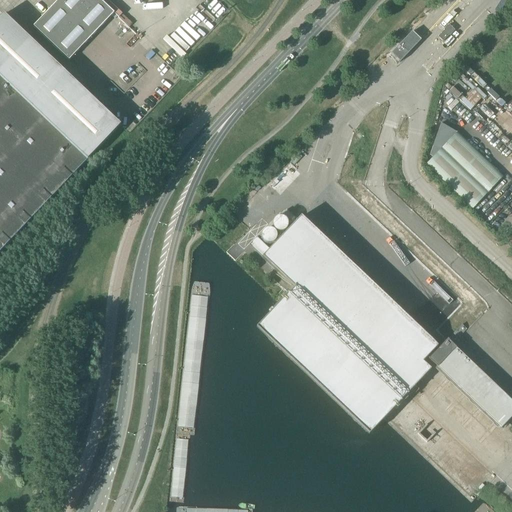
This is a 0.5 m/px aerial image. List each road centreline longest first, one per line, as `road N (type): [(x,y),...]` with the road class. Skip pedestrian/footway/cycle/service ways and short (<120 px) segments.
road 1 (unclassified): [(233,111),(177,175),(148,233),(122,414),(91,511)]
road 2 (unclassified): [(120,511),(146,435),(168,245),(184,193),(233,111)]
road 3 (unclassified): [(233,111),(341,0)]
